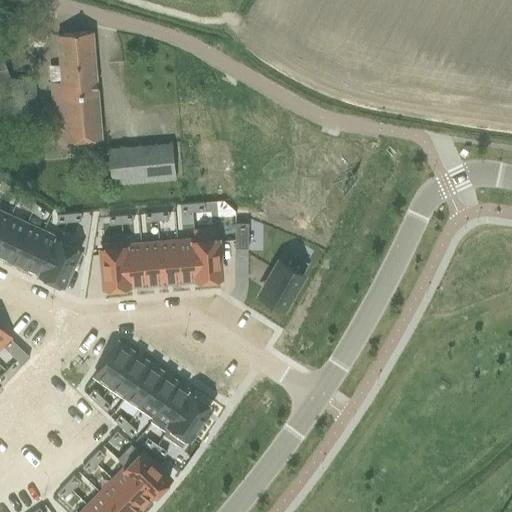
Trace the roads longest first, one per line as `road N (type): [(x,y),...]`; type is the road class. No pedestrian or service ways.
road 1 (residential): [(377,130),(326,121),(167,34),(53,0)]
road 2 (unclassified): [(511,178),(460,179),(428,199),(317,399)]
road 3 (residential): [(317,399),(189,317),(73,327)]
road 4 (residential): [(0,465),(9,425),(73,327)]
road 5 (unclassified): [(317,399),(228,511)]
